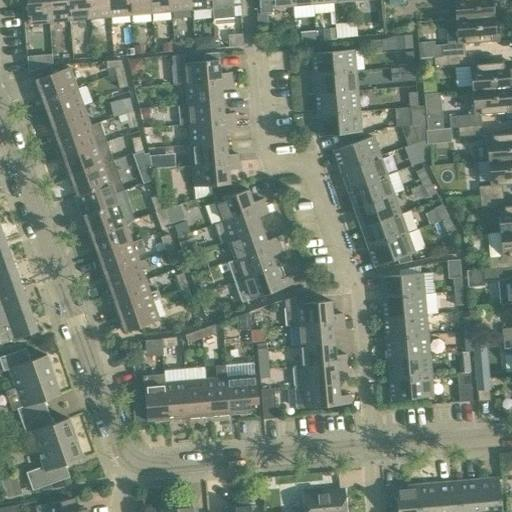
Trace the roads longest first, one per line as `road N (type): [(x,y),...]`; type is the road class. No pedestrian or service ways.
road 1 (residential): [(367,451),(353,285),(302,160),(266,161),(247,0)]
road 2 (residential): [(0,105),(119,468)]
road 3 (residential): [(119,468),(367,451)]
road 4 (residential): [(367,451),(511,436)]
